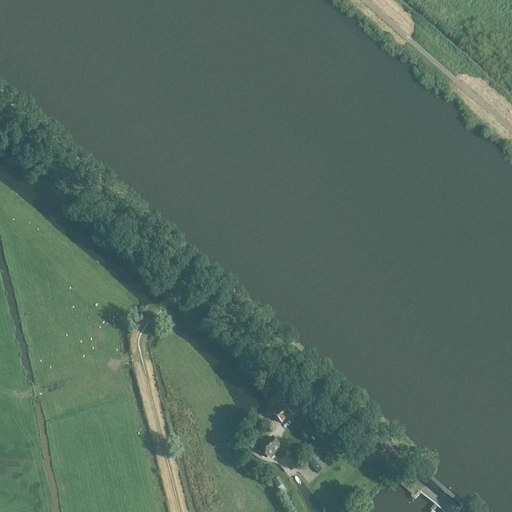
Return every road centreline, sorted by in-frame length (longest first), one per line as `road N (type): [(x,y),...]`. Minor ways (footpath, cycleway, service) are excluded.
road 1 (unclassified): [(0,101),(370,426),(424,485)]
road 2 (track): [(511,130),(362,0)]
road 3 (track): [(0,394),(51,388),(108,363),(164,354)]
